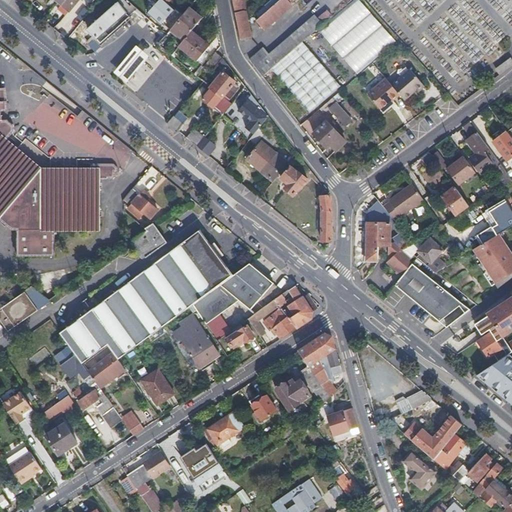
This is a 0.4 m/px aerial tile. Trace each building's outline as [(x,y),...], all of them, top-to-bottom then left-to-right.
[(77,0),(54,0),(68,11),(77,0)] [(153,5),(147,12),(159,23),(161,20),(173,6),(167,1),(165,0),(156,0),(156,1),(153,5)] [(243,0),(231,0),(240,39),(251,36),(243,0)] [(272,0),(256,13),(259,18),(257,20),(265,29),(293,6),(288,0),(272,0)] [(396,41),(360,0),(350,0),(318,28),(357,74),(396,41)] [(129,17),(117,2),(87,29),(100,43),(129,17)] [(182,15),(170,29),(182,40),(191,30),(203,17),(190,6),(182,15)] [(321,24),(333,15),(328,10),(316,19),(321,24)] [(147,12),(144,15),(149,20),(166,34),(170,29),(161,20),(159,23),(147,12)] [(314,16),(277,48),(284,57),(302,41),(321,24),(316,19),(314,16)] [(182,40),(179,44),(197,59),(205,50),(209,45),(191,30),(182,40)] [(166,59),(144,41),(115,75),(136,93),(166,59)] [(284,57),(271,68),(309,112),(340,86),(302,41),(284,57)] [(262,48),(249,58),(250,59),(262,76),(271,68),(284,57),(277,48),(268,55),(262,48)] [(205,50),(197,59),(200,61),(208,53),(205,50)] [(215,51),(206,63),(212,67),(221,56),(215,51)] [(229,105),(236,97),(227,90),(234,81),(222,71),(228,64),(222,57),(209,74),(216,80),(210,87),(211,88),(200,100),(211,109),(218,100),(220,98),(229,105)] [(511,62),(511,58),(495,68),(498,72),(511,62)] [(193,73),(195,75),(202,67),(200,65),(193,73)] [(412,68),(393,83),(401,93),(406,99),(418,89),(420,91),(426,85),(412,68)] [(393,83),(388,76),(369,92),(382,109),(394,99),(401,93),(393,83)] [(227,107),(222,114),(250,138),(258,127),(268,116),(250,94),(245,86),(236,97),(229,105),(227,107)] [(117,167),(116,162),(111,158),(89,160),(90,165),(43,170),(7,142),(14,133),(13,129),(4,121),(0,121),(0,111),(4,111),(3,102),(2,102),(0,89),(0,88),(0,228),(7,234),(10,231),(12,258),(51,254),(49,231),(104,226),(100,176),(113,175),(114,172),(114,167),(117,167)] [(334,96),(338,101),(346,94),(341,89),(334,96)] [(334,96),(322,106),(326,111),(331,107),(346,124),(353,119),(338,101),(334,96)] [(227,107),(229,105),(220,98),(218,100),(227,107)] [(394,99),(382,109),(384,111),(396,102),(394,99)] [(174,128),(177,130),(183,123),(182,122),(186,117),(179,110),(168,123),(174,128)] [(345,143),(327,122),(313,133),(326,148),(331,144),(336,150),(345,143)] [(508,172),(469,122),(462,126),(470,136),(466,140),(479,156),(473,161),(483,174),(495,165),(503,175),(508,172)] [(194,127),(185,137),(195,146),(204,136),(194,127)] [(258,127),(250,138),(255,142),(260,135),(264,132),(258,127)] [(264,132),(260,135),(272,145),(275,140),(264,132)] [(511,157),(511,137),(507,132),(494,142),(508,160),(511,157)] [(204,136),(195,146),(205,154),(213,143),(204,136)] [(247,158),(260,169),(275,151),(261,140),(247,158)] [(275,151),(260,169),(273,180),(281,170),(288,162),(284,159),(275,151)] [(288,162),(281,170),(285,173),(281,177),(287,182),(284,186),(294,194),(301,185),(302,187),(309,178),(301,171),(300,172),(293,167),(301,158),(296,152),(293,155),(288,162)] [(432,156),(429,152),(421,158),(430,170),(438,164),(432,156)] [(436,152),(432,156),(438,164),(441,168),(445,164),(436,152)] [(288,162),(293,155),(290,153),(284,159),(288,162)] [(478,175),(463,156),(448,168),(459,183),(467,179),(469,181),(478,175)] [(389,199),(382,204),(394,218),(396,221),(423,199),(412,183),(391,200),(389,199)] [(321,238),(331,238),(331,210),(330,194),(318,184),(314,189),(319,194),(321,216),(319,217),(319,227),(322,227),(321,238)] [(443,194),(457,214),(470,206),(460,193),(454,186),(443,194)] [(126,202),(135,190),(134,189),(125,201),(126,202)] [(159,208),(135,190),(126,202),(132,205),(134,203),(138,206),(135,210),(141,214),(144,211),(152,217),(159,208)] [(382,204),(380,202),(369,210),(369,222),(372,222),(374,214),(380,213),(386,222),(389,222),(394,218),(382,204)] [(511,222),(511,209),(508,203),(498,209),(507,225),(511,222)] [(389,241),(389,222),(386,222),(380,213),(374,214),(372,222),(369,222),(367,222),(367,259),(378,258),(378,245),(388,244),(388,253),(389,255),(398,245),(404,248),(410,244),(414,241),(405,231),(395,239),(393,240),(389,241)] [(166,243),(153,225),(151,226),(149,228),(142,232),(143,234),(133,241),(145,258),(166,243)] [(511,241),(503,228),(474,247),(499,283),(511,274),(511,241)] [(118,360),(144,342),(190,308),(193,306),(204,297),(234,276),(200,231),(124,286),(116,276),(90,295),(97,306),(60,333),(75,354),(83,364),(108,346),(114,354),(118,360)] [(437,270),(447,264),(438,255),(446,248),(435,236),(423,247),(425,250),(419,255),(437,270)] [(410,244),(404,248),(409,254),(415,249),(410,244)] [(386,263),(402,276),(414,261),(410,259),(412,257),(409,254),(404,248),(398,245),(389,255),(390,257),(386,263)] [(402,276),(395,285),(447,327),(470,308),(456,296),(414,261),(402,276)] [(234,276),(204,297),(222,314),(229,305),(233,308),(237,303),(240,305),(242,304),(248,308),(257,303),(273,282),(250,264),(234,276)] [(0,307),(0,318),(8,330),(49,300),(48,299),(31,286),(0,307)] [(289,319),(296,329),(312,319),(312,315),(312,311),(295,287),(290,291),(288,290),(286,292),(287,294),(290,292),(293,297),(288,301),(290,305),(289,306),(295,314),(289,319)] [(484,335),(471,344),(483,360),(495,352),(499,359),(511,350),(511,341),(509,343),(504,336),(511,329),(511,298),(489,314),(491,316),(478,325),(484,335)] [(275,299),(247,319),(251,325),(258,321),(277,308),(280,312),(264,323),(270,331),(274,329),(281,339),(296,329),(289,319),(275,299)] [(177,333),(181,339),(202,370),(213,364),(211,361),(219,355),(193,317),(180,324),(183,329),(177,333)] [(254,329),(267,348),(273,344),(266,334),(264,335),(261,331),(263,329),(260,325),(254,329)] [(247,342),(254,336),(247,326),(227,339),(233,349),(246,340),(247,342)] [(330,392),(340,384),(338,377),(342,374),(333,337),(324,333),(298,351),(308,364),(330,392)] [(511,350),(499,359),(491,365),(502,373),(506,372),(511,377),(511,381),(511,350)] [(100,389),(88,372),(83,364),(75,354),(59,365),(65,373),(67,371),(71,375),(77,371),(92,392),(78,401),(84,410),(100,399),(103,402),(108,399),(100,389)] [(103,385),(125,370),(118,360),(114,354),(88,372),(100,389),(102,388),(104,386),(103,385)] [(300,369),(323,398),(330,392),(308,364),(300,369)] [(174,394),(158,371),(142,381),(158,405),(174,394)] [(296,374),(276,388),(291,408),(311,395),(296,374)] [(83,393),(80,389),(73,394),(76,398),(83,393)] [(291,419),(271,390),(251,404),(261,418),(277,407),(287,422),(291,419)] [(398,415),(422,404),(432,399),(423,392),(375,415),(375,416),(378,425),(392,418),(398,415)] [(3,404),(16,425),(24,420),(21,415),(31,409),(20,393),(8,400),(3,404)] [(65,412),(75,405),(69,396),(58,403),(63,410),(65,412)] [(425,411),(439,405),(432,399),(422,404),(425,411)] [(111,428),(123,421),(108,401),(97,409),(111,428)] [(43,414),(44,414),(48,421),(63,410),(58,403),(43,414)] [(244,425),(233,409),(203,429),(214,445),(244,425)] [(339,437),(360,434),(354,417),(352,409),(325,412),(329,440),(339,439),(339,437)] [(133,435),(144,429),(134,414),(123,421),(133,435)] [(398,415),(392,418),(398,428),(401,431),(405,426),(400,422),(398,415)] [(77,444),(64,423),(45,436),(58,456),(77,444)] [(412,440),(431,456),(436,450),(429,443),(434,438),(422,428),(412,440)] [(254,430),(250,433),(257,443),(261,440),(254,430)] [(459,479),(467,471),(458,463),(452,468),(447,465),(458,453),(462,457),(469,448),(454,434),(433,458),(455,476),(459,479)] [(435,470),(411,449),(402,459),(415,470),(409,478),(421,487),(435,470)] [(126,467),(122,468),(128,477),(135,488),(153,477),(154,477),(170,466),(161,452),(144,462),(144,464),(130,474),(126,467)] [(9,466),(19,482),(26,477),(33,473),(40,468),(30,453),(9,466)] [(223,467),(213,453),(211,455),(220,469),(223,467)] [(491,459),(486,453),(467,471),(475,478),(491,463),(489,461),(491,459)] [(220,469),(211,455),(195,466),(205,480),(220,469)] [(324,467),(345,497),(355,490),(350,482),(347,483),(342,475),(344,474),(334,461),(324,467)] [(493,479),(503,468),(497,463),(483,477),(490,483),(493,479)] [(205,480),(195,466),(189,469),(199,484),(205,480)] [(135,488),(128,477),(120,482),(129,495),(137,491),(135,488)] [(280,499),(288,510),(289,511),(301,511),(324,496),(311,477),(302,483),(305,488),(293,496),(290,492),(280,499)] [(480,494),(478,496),(489,506),(494,500),(500,506),(507,498),(504,495),(506,492),(503,489),(504,487),(493,479),(490,483),(486,487),(480,494)] [(305,488),(302,483),(290,492),(293,496),(305,488)] [(458,483),(453,487),(458,493),(464,488),(458,483)] [(480,483),(473,492),(478,496),(480,494),(486,487),(480,483)] [(507,498),(500,506),(504,509),(511,499),(511,492),(505,486),(504,487),(503,489),(506,492),(504,495),(507,498)] [(175,502),(177,505),(192,495),(189,491),(175,502)] [(0,496),(0,506),(2,510),(9,505),(3,494),(0,496)] [(273,504),(278,511),(283,511),(288,510),(280,499),(273,504)] [(445,499),(432,511),(457,511),(459,511),(445,499)] [(511,511),(511,499),(504,509),(502,511),(503,511),(511,511)] [(166,508),(168,511),(181,511),(177,505),(175,502),(166,508)]
